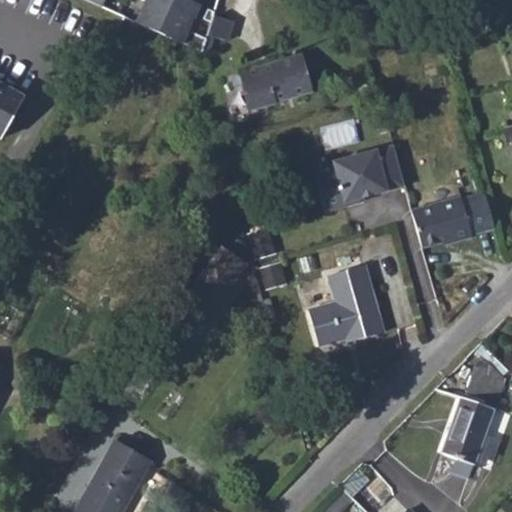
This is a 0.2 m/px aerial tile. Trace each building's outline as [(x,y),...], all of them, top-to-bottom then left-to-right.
[(184,0),(143,0),(133,23),(201,53),(204,40),(187,31),(199,6),(184,0)] [(209,23),(212,12),(205,10),(201,19),(209,23)] [(236,75),(246,111),(312,94),(302,58),(236,75)] [(0,138),(1,139),(24,98),(0,84),(0,138)] [(334,211),(351,205),(354,200),(413,183),(401,145),(342,162),(345,171),(324,177),(334,211)] [(421,211),(433,249),(462,240),(463,244),(482,238),(469,196),(421,211)] [(248,232),(255,259),(278,253),(271,226),(248,232)] [(281,263),(262,269),(267,287),(286,281),(281,263)] [(375,265),(338,275),(346,302),(319,310),(329,346),(363,336),(364,340),(394,331),(375,265)] [(229,286),(205,270),(176,312),(201,329),(229,286)] [(497,403),(511,364),(511,363),(481,352),(467,392),(497,403)] [(491,405),(460,395),(442,453),(472,463),(491,405)] [(121,511),(150,462),(114,442),(75,511),(121,511)]
